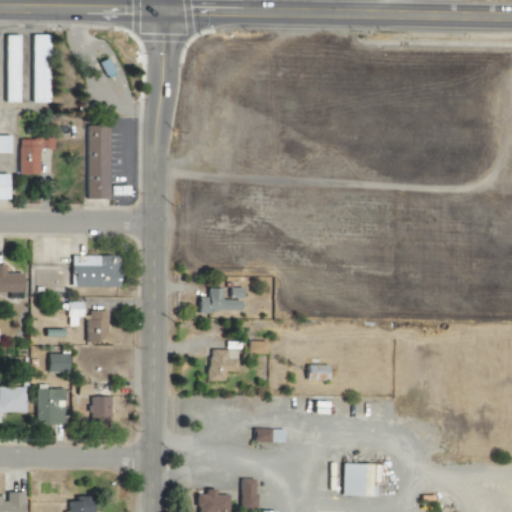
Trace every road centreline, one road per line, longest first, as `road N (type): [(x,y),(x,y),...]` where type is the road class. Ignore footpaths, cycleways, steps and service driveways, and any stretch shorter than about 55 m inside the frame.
road 1 (residential): [(154,511),(167,0)]
road 2 (primary): [(348,18),(0,12)]
road 3 (primary): [(511,20),(348,18)]
road 4 (residential): [(0,219),(157,221)]
road 5 (residential): [(0,455),(154,457)]
